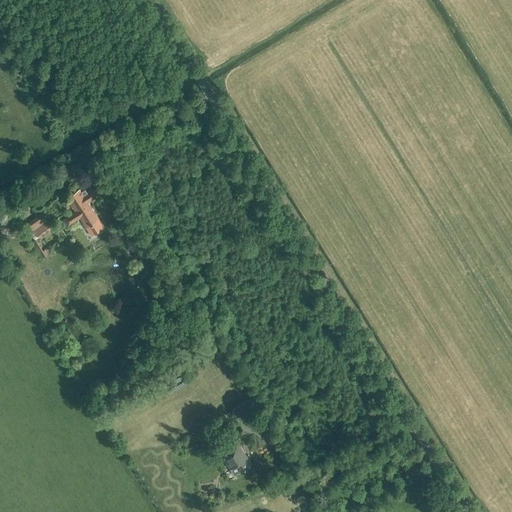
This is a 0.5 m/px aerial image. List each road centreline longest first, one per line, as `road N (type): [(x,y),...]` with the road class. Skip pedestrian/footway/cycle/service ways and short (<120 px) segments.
road 1 (unclassified): [(466,511),(150,0)]
road 2 (track): [(206,89),(29,188)]
